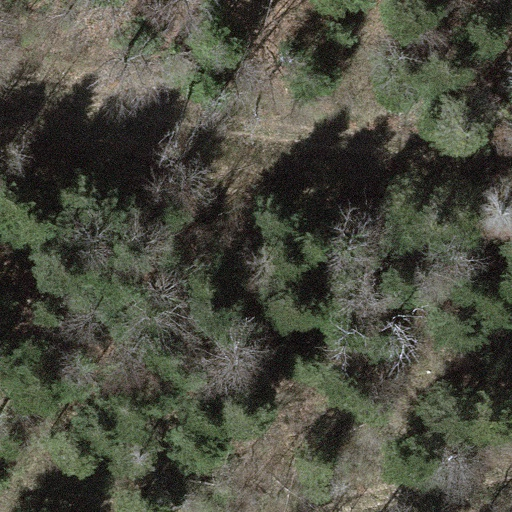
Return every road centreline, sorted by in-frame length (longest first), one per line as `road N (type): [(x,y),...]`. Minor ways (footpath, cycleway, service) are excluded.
road 1 (track): [(0,76),(511,155)]
road 2 (track): [(511,476),(324,511)]
